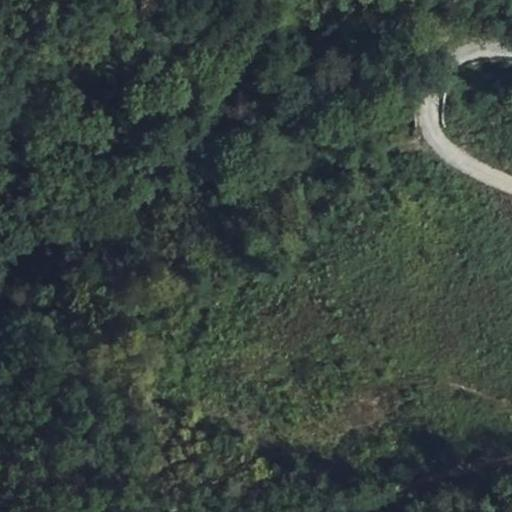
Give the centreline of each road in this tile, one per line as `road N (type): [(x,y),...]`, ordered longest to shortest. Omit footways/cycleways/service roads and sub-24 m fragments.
road 1 (track): [(511,56),(463,63),(437,93),(447,144),(511,179)]
road 2 (track): [(308,511),(511,448)]
